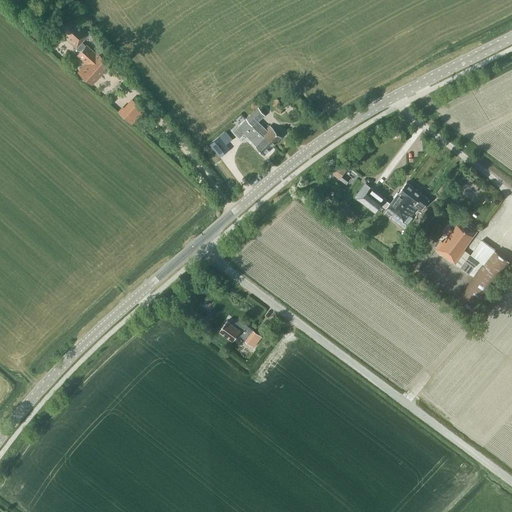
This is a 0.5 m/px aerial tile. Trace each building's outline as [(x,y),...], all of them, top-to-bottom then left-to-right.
[(86,46),(81,42),(90,33),(77,21),(74,24),(71,21),(60,33),(66,39),(67,38),(76,46),(76,47),(81,51),(77,55),(86,64),(79,73),(82,76),(83,75),(88,80),(88,81),(91,84),(109,64),(105,61),(100,56),(96,53),(93,57),(89,53),(91,50),(86,45),(86,46)] [(117,112),(132,125),(137,120),(122,106),(117,112)] [(270,125),(266,129),(259,122),(265,115),(258,107),(249,116),(244,110),(241,113),(246,118),(253,126),(252,126),(257,130),(262,134),(273,146),(282,137),(270,125)] [(273,146),(262,134),(253,143),(265,154),(273,146)] [(220,136),(210,144),(216,151),(218,149),(223,154),(230,149),(226,144),(220,136)] [(340,165),(333,174),(340,179),(347,170),(340,165)] [(407,182),(390,203),(385,199),(371,188),(363,197),(378,208),(381,204),(386,208),(386,209),(394,215),(391,219),(403,228),(411,217),(410,216),(417,207),(421,210),(429,199),(407,182)] [(351,225),(359,215),(347,207),(340,217),(351,225)] [(464,249),(477,231),(461,219),(457,217),(452,222),(456,225),(453,230),(449,227),(444,233),(448,235),(444,241),(443,239),(435,249),(455,264),(465,251),(465,250),(464,249)] [(474,278),(459,298),(477,312),(511,263),(494,251),(484,265),(474,278)] [(470,254),(460,267),(469,274),(479,260),(470,254)] [(235,322),(233,325),(227,320),(219,331),(233,341),(238,334),(246,341),(254,331),(242,321),(235,322)] [(254,347),(262,335),(269,327),(263,322),(248,342),(254,347)] [(410,338),(420,344),(425,333),(416,328),(410,338)]
